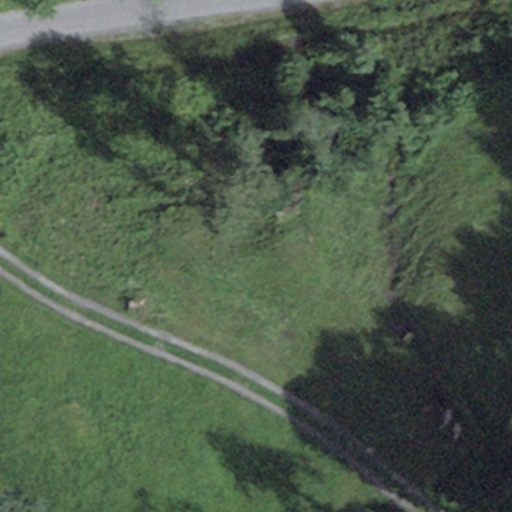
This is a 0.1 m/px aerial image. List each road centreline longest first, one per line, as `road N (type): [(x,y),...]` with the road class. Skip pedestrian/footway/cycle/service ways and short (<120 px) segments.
road 1 (track): [(425,511),(384,472),(277,402),(0,257)]
road 2 (unclassified): [(246,0),(0,38)]
